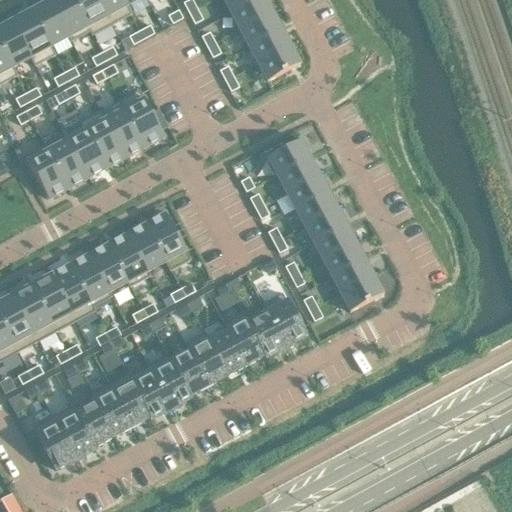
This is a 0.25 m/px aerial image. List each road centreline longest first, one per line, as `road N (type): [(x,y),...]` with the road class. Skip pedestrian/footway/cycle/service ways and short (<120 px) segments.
road 1 (residential): [(0,417),(45,499),(59,502),(424,302),(310,95)]
road 2 (residential): [(310,95),(0,257)]
road 3 (secondary): [(511,385),(278,511)]
road 4 (secondary): [(347,511),(511,421)]
